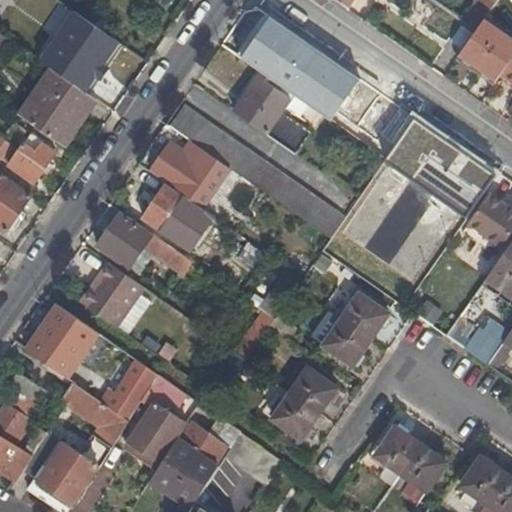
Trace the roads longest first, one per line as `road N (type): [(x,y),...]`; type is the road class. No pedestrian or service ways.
road 1 (residential): [(0,326),(228,0)]
road 2 (residential): [(511,155),(289,0)]
road 3 (residential): [(511,434),(403,360),(326,469)]
